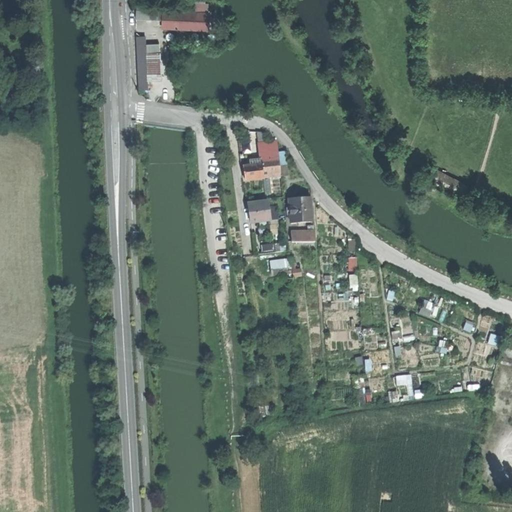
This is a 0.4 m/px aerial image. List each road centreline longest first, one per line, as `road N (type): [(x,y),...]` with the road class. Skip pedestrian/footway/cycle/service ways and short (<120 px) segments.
road 1 (residential): [(113,109),(273,129),(335,210),(395,258),(511,310)]
road 2 (secondary): [(133,511),(113,109)]
road 3 (track): [(216,259),(243,511)]
